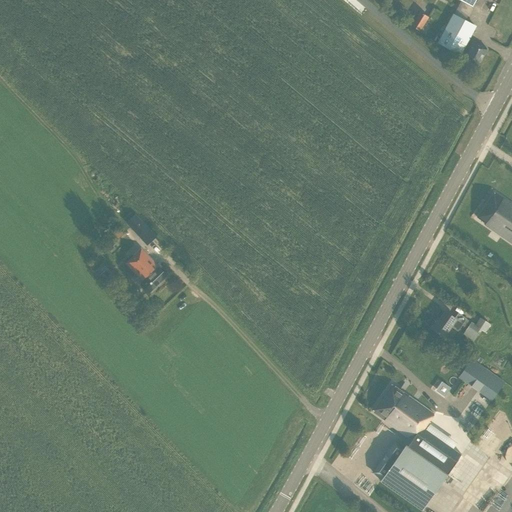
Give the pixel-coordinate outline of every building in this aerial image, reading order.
[(420,12),(411,26),(420,32),(429,18),(420,12)] [(475,26),(454,15),(438,43),(457,53),(456,54),(463,58),(478,67),(487,49),(472,41),(472,42),(468,40),(475,26)] [(511,204),(495,193),(477,218),(485,223),(485,224),(511,243),(511,204)] [(153,236),(139,221),(131,230),(144,244),(153,236)] [(144,259),(138,253),(126,264),(138,277),(135,280),(141,286),(148,293),(167,275),(160,268),(159,268),(154,262),(154,263),(147,256),(144,259)] [(105,272),(100,278),(108,286),(114,281),(105,272)] [(471,322),(471,323),(466,320),(467,319),(459,313),(455,318),(445,312),(440,319),(438,318),(431,329),(444,337),(451,327),(458,331),(461,327),(466,329),(463,334),(473,341),(482,329),(471,322)] [(472,360),(459,378),(492,400),(504,382),(472,360)] [(438,379),(431,388),(445,397),(451,388),(438,379)] [(408,441),(400,436),(381,464),(425,495),(445,467),(414,445),(416,442),(447,465),(457,451),(432,434),(437,427),(429,422),(435,414),(392,384),(373,412),(410,438),(408,441)] [(494,449),(503,449),(502,427),(493,427),(494,449)]
